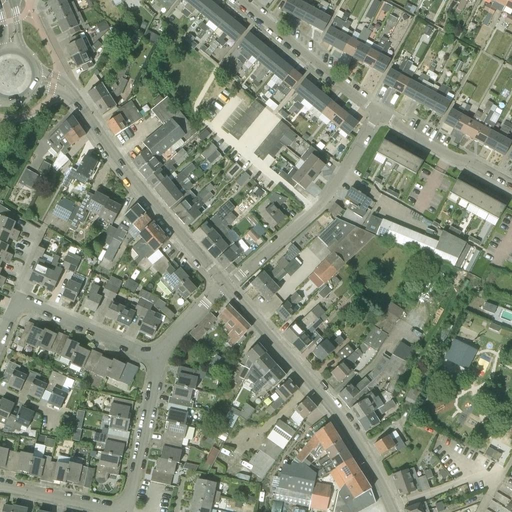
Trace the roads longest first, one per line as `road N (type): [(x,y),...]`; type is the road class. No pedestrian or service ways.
road 1 (tertiary): [(393,511),(353,434),(225,285)]
road 2 (tertiary): [(225,285),(69,93)]
road 3 (residential): [(225,285),(325,198),(377,114)]
road 4 (residential): [(377,114),(238,0)]
road 5 (residential): [(128,511),(157,356)]
road 6 (residential): [(511,186),(377,114)]
road 7 (residential): [(22,305),(157,356)]
road 8 (residential): [(0,485),(121,511)]
